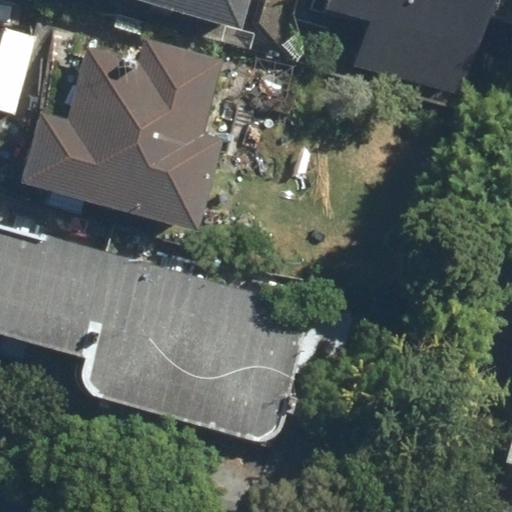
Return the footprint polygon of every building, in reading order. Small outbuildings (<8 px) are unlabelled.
[(167,0),(243,22),(248,0),(167,0)] [(371,18),(358,62),(461,92),(494,0),(326,0),(326,4),(371,18)] [(0,109),(19,113),(36,33),(0,24),(0,109)] [(45,102),(24,174),(199,224),(226,130),(206,124),(226,58),(147,35),(142,52),(89,37),(68,108),(45,102)] [(298,55),(258,52),(254,99),(295,102),(298,55)] [(314,303),(0,222),(0,325),(86,349),(76,368),(78,377),(91,389),(265,432),(278,425),(287,413),(314,303)]
